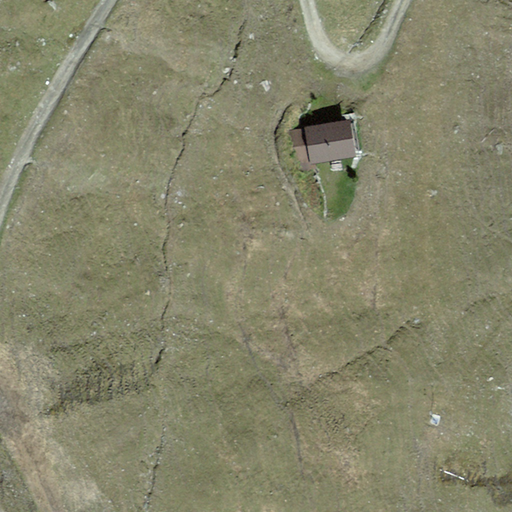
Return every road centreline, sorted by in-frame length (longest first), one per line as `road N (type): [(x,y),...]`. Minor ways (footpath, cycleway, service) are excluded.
road 1 (track): [(106,0),(51,93),(0,256)]
road 2 (track): [(410,0),(373,60),(326,55),(306,0)]
